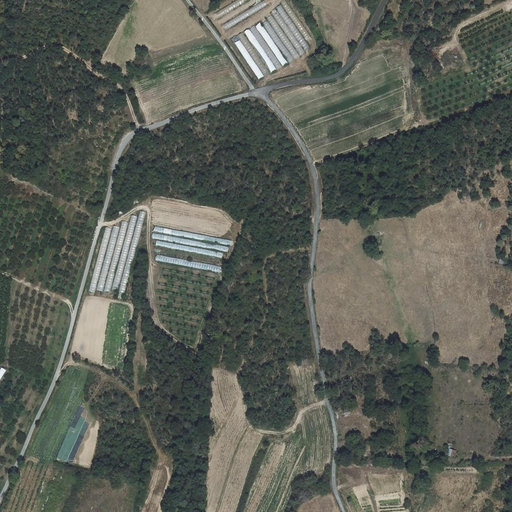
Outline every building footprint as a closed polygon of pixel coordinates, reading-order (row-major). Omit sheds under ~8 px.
[(309,48),(295,25),(292,26),(289,20),(281,25),(298,54),(309,48)] [(257,79),(291,61),(270,21),(254,29),(253,27),(249,30),(261,53),(263,52),(266,59),(263,61),(264,61),(257,65),(253,57),(247,60),(257,79)] [(123,296),(145,213),(140,212),(118,295),(123,296)] [(132,216),(112,289),(116,291),(137,217),(132,216)] [(104,290),(110,292),(128,223),(122,221),(104,290)] [(97,290),(103,291),(119,227),(113,225),(97,290)] [(155,226),(153,231),(232,245),(233,241),(155,226)] [(105,227),(89,291),(95,293),(111,229),(105,227)] [(153,233),(152,238),(228,252),(229,247),(153,233)] [(157,240),(156,246),(222,258),(223,252),(157,240)] [(157,254),(156,260),(221,273),(223,267),(157,254)] [(449,438),(446,456),(456,457),(457,450),(453,450),(455,439),(449,438)]
